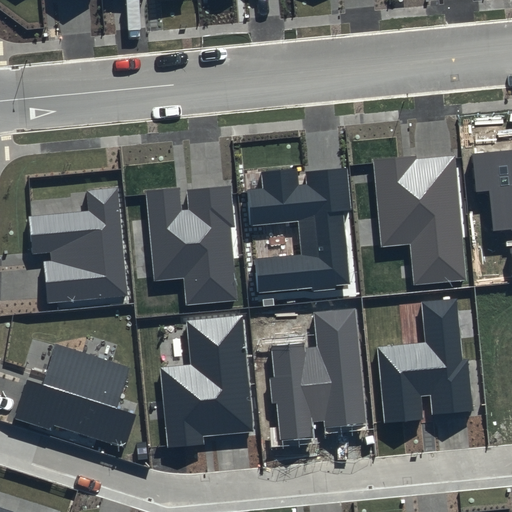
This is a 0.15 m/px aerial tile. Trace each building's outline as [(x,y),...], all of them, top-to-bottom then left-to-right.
[(511,151),(474,156),(477,191),(490,190),(494,231),(511,229),(511,248),(510,248),(511,265),(511,151)] [(416,155),(372,159),(380,248),(410,245),(414,287),(468,281),(456,155),(416,159),(416,155)] [(297,169),(262,172),(263,189),(247,190),(251,226),(299,221),(302,255),(254,259),(258,292),(350,283),(343,212),(351,211),(347,168),(305,172),(307,184),(299,185),(297,169)] [(119,186),(85,189),(87,210),(28,216),(31,254),(50,252),(51,261),(44,261),(48,302),(129,295),(119,186)] [(179,187),(145,190),(153,281),(184,278),(186,305),(237,301),(231,228),(235,228),(231,187),(188,190),(189,210),(181,211),(179,187)] [(456,299),(421,302),(425,342),(377,347),(385,424),(423,420),(421,395),(430,394),(432,414),(473,411),(468,360),(462,360),(456,299)] [(355,308),(314,312),(317,347),(304,348),(304,343),(271,346),(274,376),(270,377),(272,403),(277,403),(281,439),(314,436),(312,422),(324,420),(325,427),(367,423),(355,308)] [(242,316),(186,321),(190,364),(160,366),(168,447),(204,443),(203,436),(253,432),(242,316)] [(130,367),(55,343),(41,384),(27,380),(15,419),(51,431),(53,424),(125,447),(135,415),(117,409),(130,367)]
